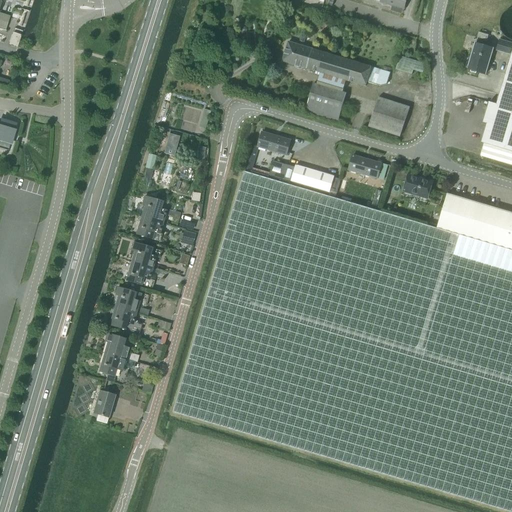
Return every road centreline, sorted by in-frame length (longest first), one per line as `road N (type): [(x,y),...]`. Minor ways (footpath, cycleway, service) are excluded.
road 1 (unclassified): [(427,160),(240,110),(119,511)]
road 2 (primary): [(11,511),(164,0)]
road 3 (primary): [(152,0),(0,501)]
road 4 (unclassified): [(0,403),(60,189),(66,5)]
road 5 (unclassified): [(444,0),(437,24),(440,109),(427,160)]
